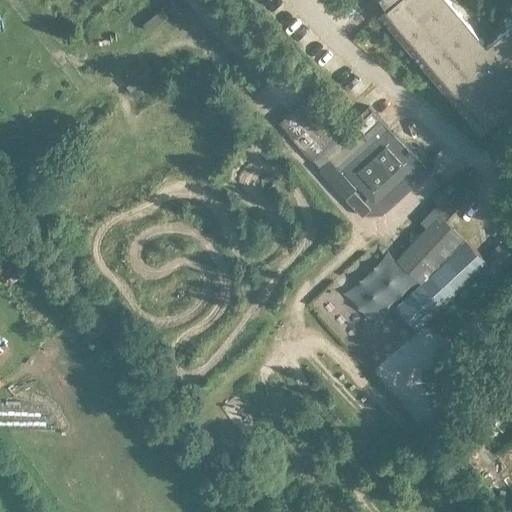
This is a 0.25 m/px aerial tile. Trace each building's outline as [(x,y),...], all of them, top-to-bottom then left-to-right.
[(380,14),(480,132),(511,104),(511,24),(487,46),(448,0),(381,0),(387,8),(380,14)] [(137,95),(148,109),(169,92),(157,78),(137,95)] [(279,121),(311,157),(344,128),(338,121),(312,92),(302,101),(279,121)] [(348,124),(357,134),(362,140),(334,164),(356,188),(354,190),(370,208),(364,213),(366,214),(381,214),(427,173),(368,106),(348,124)] [(362,140),(357,134),(352,138),(345,130),(312,159),(320,168),(318,169),(344,199),(345,199),(361,216),(364,213),(370,208),(354,190),(356,188),(334,164),(362,140)] [(427,228),(398,260),(424,284),(409,298),(428,319),(488,264),(445,221),(475,188),(469,182),(453,198),(453,199),(450,202),(427,228)] [(511,228),(491,251),(508,268),(511,263),(511,228)]
